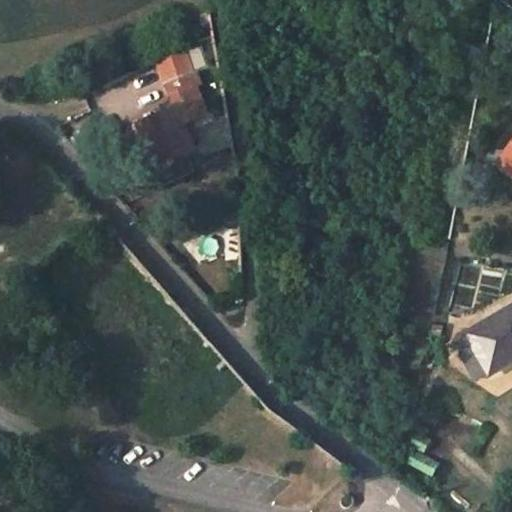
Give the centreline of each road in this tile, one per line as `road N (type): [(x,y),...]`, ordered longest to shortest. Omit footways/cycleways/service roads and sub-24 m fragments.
road 1 (residential): [(421,511),(253,376),(35,122),(0,109)]
road 2 (track): [(227,0),(250,167),(253,376)]
